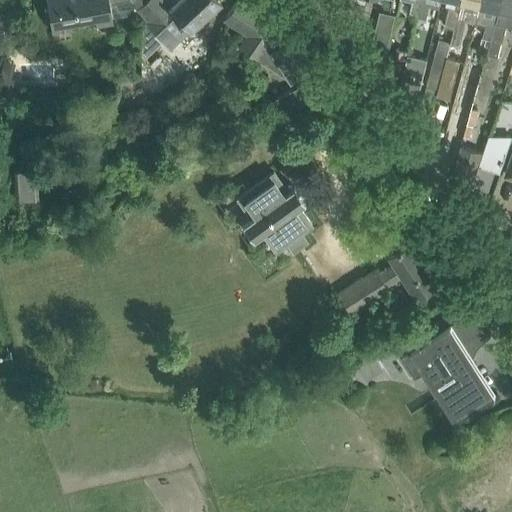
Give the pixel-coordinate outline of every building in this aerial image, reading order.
[(112,14),(109,0),(130,0),(138,9),(147,0),(46,0),(48,6),(44,6),(46,20),(50,19),(51,24),(71,21),(70,14),(94,10),(95,17),(112,14)] [(147,0),(138,9),(148,20),(145,23),(161,42),(182,23),(188,30),(218,2),(228,13),(237,1),(235,0),(168,0),(168,1),(167,0),(147,0)] [(441,5),(442,0),(420,0),(418,11),(425,13),(428,1),(441,5)] [(455,24),(460,0),(450,0),(444,21),(455,24)] [(476,18),(480,0),(460,0),(455,24),(451,38),(450,42),(461,45),(467,19),(475,21),(476,18)] [(490,34),(499,0),(480,0),(476,18),(486,20),(482,32),(490,34)] [(511,0),(499,0),(490,34),(486,50),(496,53),(505,20),(511,21),(511,0)] [(278,60),(290,79),(299,74),(299,75),(305,72),(304,70),(312,65),(293,35),(290,37),(276,27),(279,22),(263,12),(260,17),(237,1),(228,13),(225,18),(248,33),(241,45),(257,56),(259,52),(276,62),(278,60)] [(380,10),(372,45),(384,62),(396,14),(380,10)] [(0,40),(6,40),(14,12),(0,13),(0,40)] [(450,42),(451,38),(439,35),(426,81),(439,85),(447,56),(450,42)] [(387,54),(385,63),(392,76),(403,78),(408,54),(409,51),(397,48),(395,55),(387,54)] [(468,112),(485,53),(473,49),(456,109),(468,112)] [(428,54),(410,50),(409,55),(402,86),(416,106),(428,54)] [(438,92),(437,95),(450,98),(460,60),(447,56),(439,85),(438,92)] [(272,99),(279,113),(304,101),(297,86),(272,99)] [(492,129),(488,142),(506,148),(511,135),(492,129)] [(461,145),(454,170),(470,193),(484,151),(461,145)] [(274,171),(238,197),(251,216),(242,222),(253,237),(262,231),(276,250),(312,224),(299,205),(305,200),(294,185),(287,190),(274,171)] [(417,297),(442,281),(416,239),(390,256),(395,263),(380,273),(377,269),(339,292),(353,314),(391,290),(387,285),(402,275),(417,297)] [(416,345),(401,355),(415,377),(426,370),(429,372),(433,374),(436,376),(439,380),(465,421),(495,401),(491,395),(496,392),(474,357),(475,353),(477,349),(479,345),(483,342),(491,334),(470,311),(447,326),(441,317),(411,337),(416,345)]
